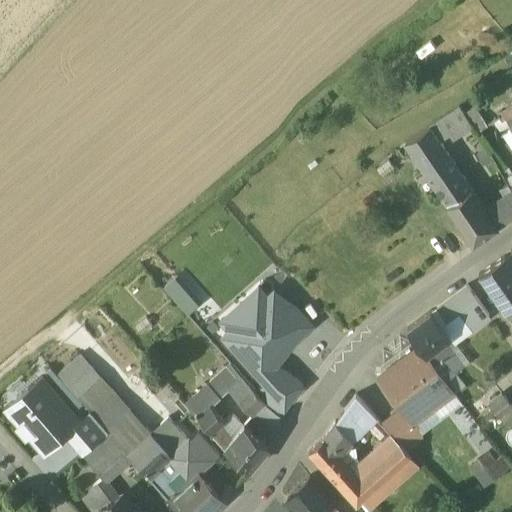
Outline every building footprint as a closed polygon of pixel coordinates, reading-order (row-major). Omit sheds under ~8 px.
[(511,70),(511,69),(496,80),(502,89),(511,81),(511,70)] [(460,105),(429,126),(438,140),(469,119),(460,105)] [(511,105),(502,112),(506,118),(511,127),(511,105)] [(429,126),(405,142),(425,171),(448,155),(438,140),(429,126)] [(494,158),(486,146),(476,153),(484,165),(494,158)] [(448,155),(425,171),(447,204),(471,188),(461,173),(458,169),(448,155)] [(471,188),(447,204),(473,242),(497,226),(484,207),(471,188)] [(511,188),(484,207),(497,226),(511,215),(511,188)] [(511,250),(479,273),(506,310),(511,305),(511,250)] [(224,328),(265,375),(281,360),(277,356),(312,325),(274,283),(271,285),(262,275),(224,309),(234,319),(224,328)] [(467,285),(431,311),(441,324),(477,298),(467,285)] [(431,311),(430,310),(408,327),(421,345),(427,353),(443,341),(449,336),(431,311)] [(443,341),(427,353),(446,379),(462,367),(443,341)] [(421,345),(379,376),(403,408),(412,421),(413,420),(454,389),(446,379),(427,353),(421,345)] [(92,404),(114,428),(135,409),(78,346),(57,365),(92,404)] [(231,354),(186,395),(197,407),(210,395),(211,395),(242,367),(231,354)] [(305,387),(281,360),(265,375),(256,383),(266,393),(284,406),(305,387)] [(66,427),(82,413),(42,368),(5,401),(18,416),(25,411),(36,424),(29,430),(44,446),(66,427)] [(250,376),(236,389),(252,406),(266,393),(256,383),(250,376)] [(511,404),(496,385),(473,405),(479,412),(491,405),(500,415),(511,404)] [(355,394),(337,420),(352,438),(375,417),(355,394)] [(210,395),(197,407),(212,424),(221,415),(225,412),(211,395),(210,395)] [(82,413),(66,427),(104,469),(106,472),(132,449),(129,445),(114,428),(92,404),(82,413)] [(403,408),(382,424),(399,441),(403,445),(421,431),(413,420),(412,421),(403,408)] [(135,409),(114,428),(129,445),(150,425),(135,409)] [(150,425),(129,445),(132,449),(149,468),(160,459),(158,458),(188,431),(168,409),(150,425)] [(245,415),(233,428),(221,415),(212,424),(225,438),(249,459),(269,436),(245,415)] [(337,420),(324,437),(309,450),(337,482),(356,466),(353,463),(340,448),(352,438),(337,420)] [(356,466),(337,482),(356,502),(411,454),(403,445),(399,441),(373,463),(359,458),(353,463),(356,466)] [(486,451),(471,462),(487,483),(501,472),(486,451)] [(198,465),(176,485),(171,479),(175,476),(160,459),(149,468),(188,511),(199,511),(222,492),(198,465)] [(104,469),(81,484),(94,503),(100,499),(115,488),(113,486),(116,484),(106,472),(104,469)] [(309,475),(287,493),(300,509),(301,508),(304,511),(322,511),(332,502),(309,475)] [(125,502),(115,488),(100,499),(109,511),(128,511),(124,506),(126,505),(125,502)] [(135,495),(125,502),(126,505),(124,506),(128,511),(136,511),(143,507),(135,495)]
